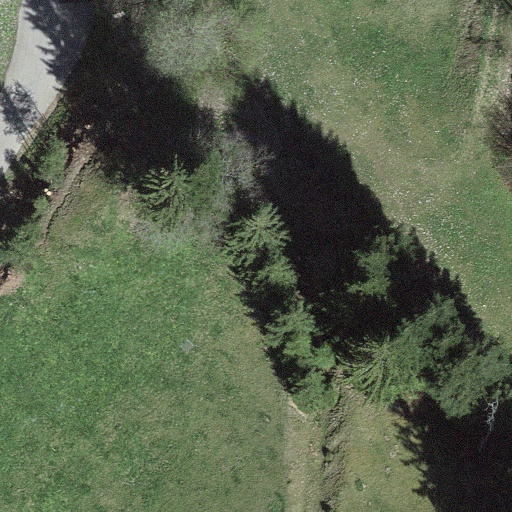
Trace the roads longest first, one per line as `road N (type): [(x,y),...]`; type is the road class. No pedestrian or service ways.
road 1 (track): [(307,511),(320,385),(291,263),(173,74),(57,0)]
road 2 (track): [(270,0),(335,50),(423,153),(442,168),(463,169),(475,158),(507,0)]
road 3 (track): [(0,138),(26,91),(47,0)]
